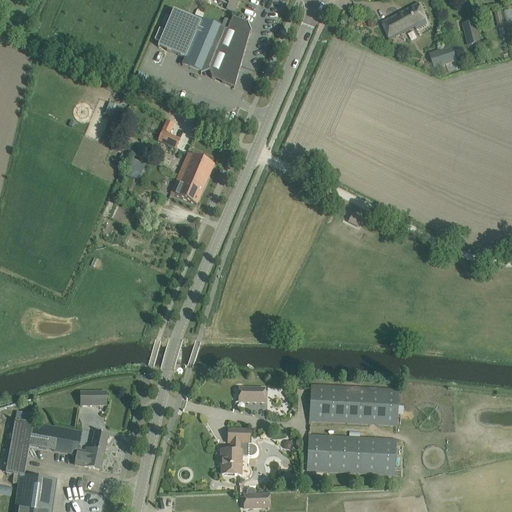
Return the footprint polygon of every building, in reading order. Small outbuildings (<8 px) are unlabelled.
[(218,0),(217,3),(228,7),(227,10),(234,13),(239,2),(238,1),(237,0),(218,0)] [(382,25),(389,41),(414,28),(415,30),(426,24),(419,5),(382,25)] [(234,88),(250,32),(247,24),(233,18),(231,22),(224,19),(221,29),(201,21),(201,23),(173,11),(157,48),(185,60),(182,67),(205,77),(208,69),(212,79),(234,88)] [(481,44),(476,22),(463,26),(468,48),(481,44)] [(429,55),(434,70),(458,62),(453,47),(429,55)] [(162,133),(158,142),(176,151),(180,141),(162,133)] [(184,164),(178,178),(194,185),(193,186),(203,191),(214,166),(188,155),(184,164)] [(133,160),(129,170),(141,175),(145,165),(133,160)] [(194,185),(178,178),(175,184),(180,186),(175,197),(196,207),(203,191),(193,186),(194,185)] [(148,207),(119,194),(116,201),(145,214),(148,207)] [(166,200),(156,196),(146,216),(155,220),(162,205),(163,206),(166,200)] [(362,225),(365,219),(353,213),(350,219),(362,225)] [(309,423),(396,428),(397,428),(399,391),(311,386),(309,423)] [(239,390),(239,403),(264,403),(264,390),(239,390)] [(79,394),(80,407),(106,406),(106,394),(79,394)] [(11,446),(5,474),(13,476),(12,484),(19,485),(18,492),(16,502),(16,504),(15,511),(51,511),(52,504),(54,495),(56,482),(24,477),(30,449),(29,448),(29,447),(76,456),(75,463),(83,465),(83,468),(90,469),(100,471),(103,457),(86,453),(78,452),(81,434),(33,424),(33,425),(15,422),(11,446)] [(222,476),(239,477),(241,477),(241,457),(247,457),(247,444),(248,445),(249,432),(228,431),(228,444),(231,444),(230,452),(221,452),(221,463),(222,463),(222,476)] [(86,450),(86,453),(103,457),(107,436),(95,434),(91,451),(86,450)] [(306,473),(393,478),(394,478),(396,441),(308,436),(306,473)] [(290,442),(287,443),(284,445),(284,449),(287,452),(290,451),(293,449),(292,445),(290,442)] [(0,483),(0,493),(11,495),(13,486),(0,483)] [(270,494),(243,495),(243,511),(270,510),(270,494)]
